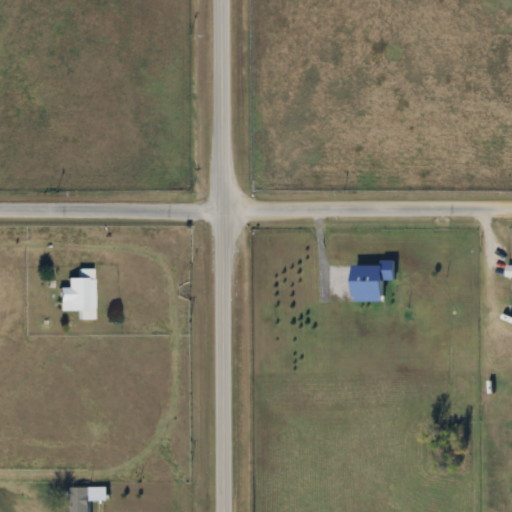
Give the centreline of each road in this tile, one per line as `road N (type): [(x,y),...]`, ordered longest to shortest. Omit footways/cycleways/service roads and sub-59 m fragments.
road 1 (secondary): [(216,511),(214,212)]
road 2 (residential): [(511,210),(214,212)]
road 3 (residential): [(214,212),(0,212)]
road 4 (secondary): [(214,212),(213,0)]
